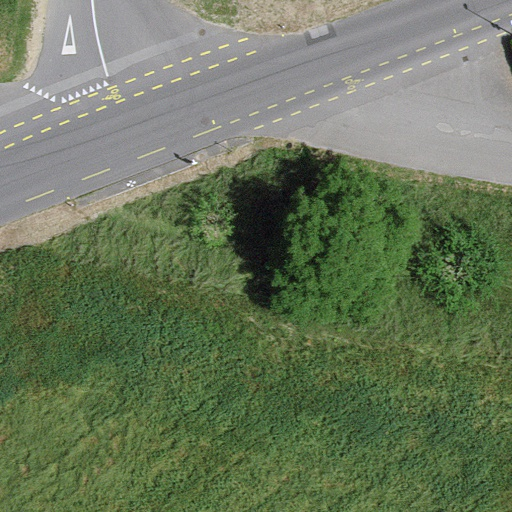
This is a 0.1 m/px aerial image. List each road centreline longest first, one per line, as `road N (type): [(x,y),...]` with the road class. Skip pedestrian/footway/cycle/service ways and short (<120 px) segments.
road 1 (tertiary): [(325,63),(113,137)]
road 2 (unclassified): [(325,63),(511,145)]
road 3 (tertiary): [(499,0),(325,63)]
road 4 (unclassified): [(113,137),(101,0)]
road 5 (tertiary): [(113,137),(0,185)]
